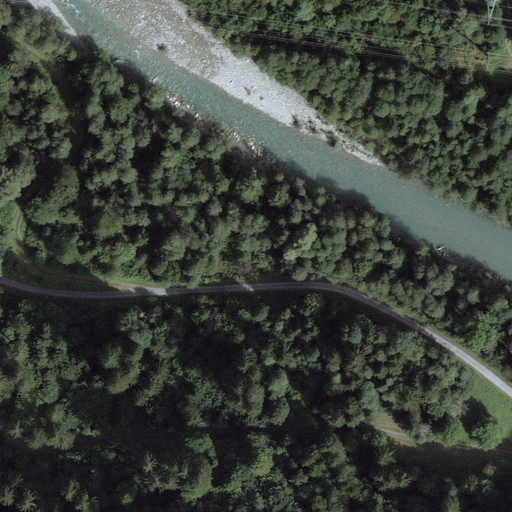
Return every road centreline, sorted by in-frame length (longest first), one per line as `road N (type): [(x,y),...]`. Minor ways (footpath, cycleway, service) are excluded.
road 1 (track): [(0,280),(81,296),(323,286),(381,306),(511,391)]
road 2 (track): [(511,455),(336,424),(48,446),(0,425)]
road 3 (track): [(157,292),(39,269),(19,249),(18,222),(30,195),(65,164),(74,141),(59,82),(0,34)]
